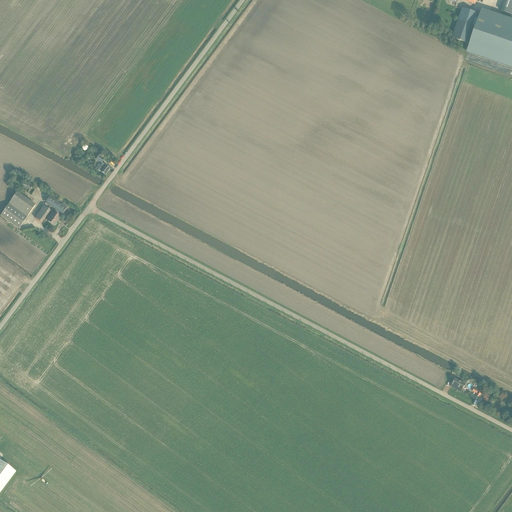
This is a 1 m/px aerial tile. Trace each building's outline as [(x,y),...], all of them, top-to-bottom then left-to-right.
[(511,12),(511,0),(505,0),(501,12),(511,15),(511,12)] [(462,9),(452,39),(469,45),(479,15),(462,9)] [(511,25),(480,14),(467,52),(511,67),(511,25)] [(97,166),(96,168),(106,175),(110,169),(102,163),(99,168),(97,166)] [(19,229),(36,205),(17,192),(0,216),(19,229)] [(69,206),(64,202),(62,205),(50,197),(45,204),(56,211),(55,212),(54,212),(48,221),(55,226),(61,217),(57,214),(59,213),(63,215),(69,206)] [(42,223),(51,211),(44,206),(35,218),(42,223)] [(466,385),(456,380),(455,381),(453,380),(451,384),(453,385),(452,387),(461,392),(466,385)] [(479,397),(482,392),(474,388),(473,390),(473,391),(477,394),(476,396),(479,397)] [(0,493),(16,472),(0,460),(0,459),(0,493)]
